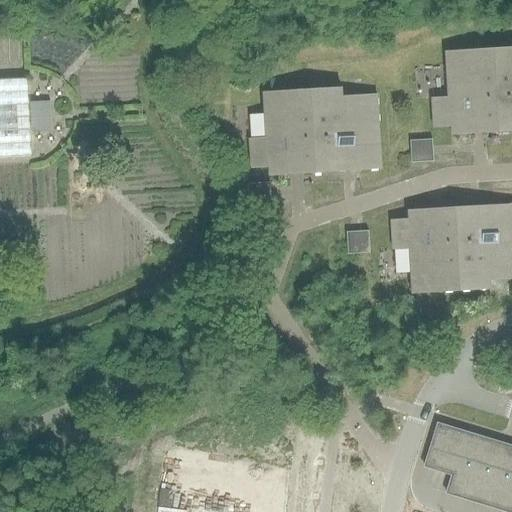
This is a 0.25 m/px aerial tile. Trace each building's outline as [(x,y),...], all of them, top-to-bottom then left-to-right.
[(485,127),(485,134),(511,132),(511,48),(445,53),(448,98),(432,99),(433,128),(451,127),(452,136),(472,135),(471,127),(485,127)] [(0,154),(32,153),(28,73),(0,74),(0,154)] [(266,138),(249,139),(251,169),(269,168),(269,177),(289,176),(289,168),(302,167),(303,175),(381,170),(377,95),(342,97),(342,89),(263,93),(266,138)] [(432,140),(410,141),(411,163),(434,162),(433,155),(433,147),(432,140)] [(249,207),(271,205),(270,183),(248,184),(249,207)] [(511,280),(511,204),(442,209),(442,216),(429,217),(428,210),(408,211),(409,220),(391,221),(393,250),(409,249),(412,294),(490,290),(489,282),(511,280)] [(370,254),(369,231),(346,233),(348,255),(370,254)] [(511,446),(503,444),(468,433),(438,424),(424,467),(437,471),(452,476),(448,489),(511,508),(511,446)]
